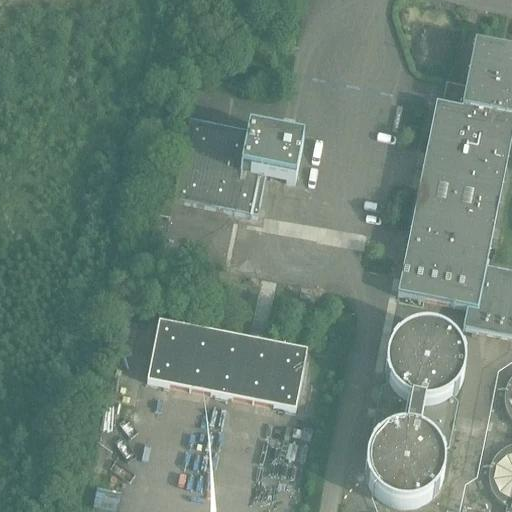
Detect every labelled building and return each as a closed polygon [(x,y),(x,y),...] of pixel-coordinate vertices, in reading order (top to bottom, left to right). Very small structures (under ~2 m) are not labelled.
[(447,108),(436,106),(398,299),(467,313),(463,333),(511,343),(511,277),(485,272),(511,136),(511,56),(474,49),(466,93),(451,90),(447,108)] [(303,147),(189,124),(173,204),(257,221),(265,182),(294,188),(303,147)] [(307,355),(158,326),(146,386),(295,415),(307,355)] [(463,378),(464,370),(463,363),(460,355),(457,349),(452,343),(446,338),(439,334),(432,332),(424,332),(417,332),(409,335),(403,338),(397,343),(392,349),(389,356),(386,363),(386,371),(387,378),(389,386),(389,387),(391,390),(393,392),(393,393),(395,396),(397,398),(403,403),(410,406),(417,409),(425,409),(433,408),(439,407),(440,406),(443,405),(446,403),(447,403),(448,401),(450,399),(451,399),(452,398),(457,392),(461,385),(463,378)] [(377,414),(372,437),(377,445),(380,442),(383,440),(386,439),(389,437),(392,436),(395,435),(399,434),(402,434),(406,434),(417,436),(421,438),(424,439),(427,441),(429,443),(431,446),(432,446),(434,448),(436,451),(436,452),(438,454),(439,457),(447,452),(451,429),(456,407),(451,399),(450,399),(448,401),(447,403),(446,403),(443,405),(440,406),(439,407),(436,408),(433,409),(430,409),(426,410),(423,410),(411,407),(408,406),(405,405),(402,403),(399,401),(397,398),(395,396),(393,393),(393,392),(391,390),(389,387),(381,392),(377,414)] [(442,474),(442,473),(442,467),(440,459),(439,457),(438,454),(436,452),(436,451),(434,448),(432,446),(431,446),(425,441),(418,437),(410,435),(405,434),(398,435),(390,437),(383,440),(380,442),(377,445),(372,451),(368,458),(366,465),(365,472),(366,479),(368,487),(372,494),(376,500),(383,505),(388,508),(398,511),(404,511),(410,511),(420,508),(425,505),(431,501),(436,494),(440,487),(442,481),(442,474)] [(511,452),(511,453),(505,457),(501,462),(498,468),(495,474),(494,481),(495,487),(497,493),(500,500),(503,505),(507,508),(511,511),(511,452)]
